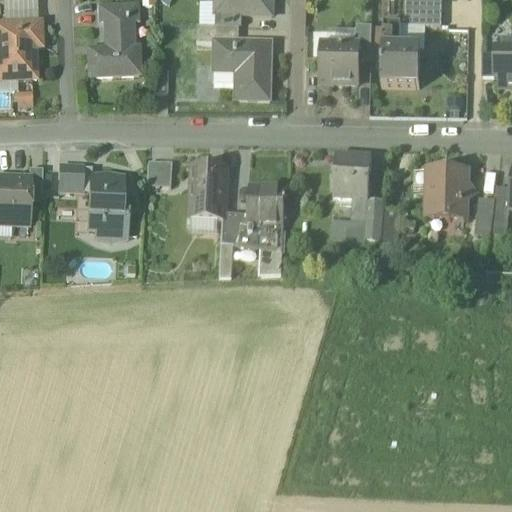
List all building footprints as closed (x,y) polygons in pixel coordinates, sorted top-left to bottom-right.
[(175,0),(156,0),(155,1),(167,10),(175,0)] [(271,20),(271,0),(215,0),(215,17),(241,18),(241,19),(271,20)] [(424,30),(441,30),(441,0),(405,0),(405,30),(424,30)] [(38,26),(37,2),(13,3),(4,4),(5,27),(38,26)] [(100,11),(100,26),(106,26),(106,24),(121,24),(121,10),(100,11)] [(136,10),(121,10),(121,24),(132,24),(132,25),(137,24),(136,10)] [(215,17),(214,30),(238,31),(241,31),(241,19),(241,18),(215,17)] [(88,53),(89,80),(139,78),(138,52),(133,52),(132,25),(132,24),(121,24),(106,24),(106,26),(107,53),(88,53)] [(0,63),(3,63),(4,84),(18,83),(36,83),(34,51),(41,51),(40,26),(38,26),(5,27),(0,27),(0,63)] [(382,51),(398,52),(399,30),(399,28),(383,27),(383,30),(382,51)] [(358,65),(370,66),(371,30),(356,29),(356,33),(355,48),(358,48),(358,65)] [(238,46),(238,31),(214,30),(196,30),(196,46),(214,47),(214,45),(238,46)] [(383,30),(371,30),(370,66),(381,66),(382,51),(383,30)] [(405,30),(399,30),(398,52),(419,52),(423,52),(424,30),(405,30)] [(355,48),(356,33),(327,32),(327,48),(355,48)] [(235,104),(269,105),(270,47),(238,46),(214,45),(214,47),(213,76),(236,76),(235,89),(235,104)] [(497,92),(511,92),(511,46),(498,46),(498,56),(493,56),(493,58),(493,82),(498,82),(497,92)] [(319,87),(357,88),(358,65),(358,48),(355,48),(327,48),(321,47),(319,87)] [(381,90),(418,90),(419,52),(398,52),(382,51),(381,66),(381,90)] [(481,81),(493,82),(493,58),(481,57),(481,81)] [(156,97),(168,97),(168,73),(156,73),(156,97)] [(236,76),(213,76),(213,88),(235,89),(236,76)] [(18,96),(18,83),(4,84),(0,84),(0,96),(10,96),(13,96),(18,96)] [(32,95),(18,96),(13,96),(14,106),(17,106),(17,111),(33,111),(32,95)] [(0,111),(11,111),(10,96),(0,96),(0,111)] [(461,97),(448,97),(447,115),(460,116),(461,97)] [(352,203),(367,204),(370,161),(336,158),(333,202),(352,203)] [(146,191),(171,192),(172,167),(147,165),(146,191)] [(221,222),(223,222),(223,217),(225,175),(207,174),(208,169),(193,169),(193,173),(192,193),(190,222),(217,222),(221,222)] [(59,195),(81,196),(83,171),(60,170),(59,195)] [(81,196),(89,196),(89,181),(91,181),(92,172),(83,171),(81,196)] [(29,204),(41,205),(42,173),(29,172),(29,182),(30,182),(29,204)] [(428,222),(463,223),(464,204),(471,197),(464,190),(459,185),(465,180),(465,175),(429,174),(429,176),(429,198),(428,222)] [(412,198),(429,198),(429,176),(413,175),(412,198)] [(91,184),(91,181),(89,181),(89,196),(88,202),(103,203),(102,223),(98,224),(95,228),(95,235),(95,242),(111,246),(127,243),(129,201),(123,201),(124,183),(107,178),(98,180),(98,184),(91,184)] [(0,228),(13,230),(28,230),(29,204),(30,182),(29,182),(16,182),(6,181),(0,181),(0,228)] [(248,225),(246,225),(246,228),(282,230),(284,192),(248,190),(247,218),(249,218),(248,225)] [(496,191),(494,206),(492,227),(507,228),(509,212),(508,212),(510,192),(496,191)] [(87,234),(95,235),(95,228),(98,224),(102,223),(103,203),(88,202),(87,234)] [(367,204),(352,203),(350,226),(365,227),(366,223),(367,204)] [(366,223),(382,225),(382,216),(383,205),(367,204),(366,223)] [(490,240),(492,227),(494,206),(480,204),(477,237),(490,240)] [(397,217),(382,216),(382,225),(380,246),(394,247),(397,217)] [(231,250),(233,250),(235,218),(223,217),(223,222),(221,222),(220,248),(231,250)] [(247,218),(235,218),(233,250),(235,251),(238,242),(241,224),(246,225),(248,225),(249,218),(247,218)] [(217,239),(217,222),(190,222),(190,239),(217,239)] [(366,223),(365,227),(364,245),(380,246),(382,225),(366,223)] [(281,258),(282,230),(246,228),(246,225),(241,224),(238,242),(235,251),(262,255),(281,258)] [(352,244),(364,245),(365,227),(350,226),(331,225),(330,242),(346,243),(346,247),(351,248),(352,244)] [(505,241),(507,228),(492,227),(490,240),(505,241)] [(0,242),(13,243),(13,230),(0,228),(0,242)] [(220,248),(218,283),(228,282),(231,250),(220,248)] [(281,258),(262,255),(259,279),(279,278),(281,258)]
